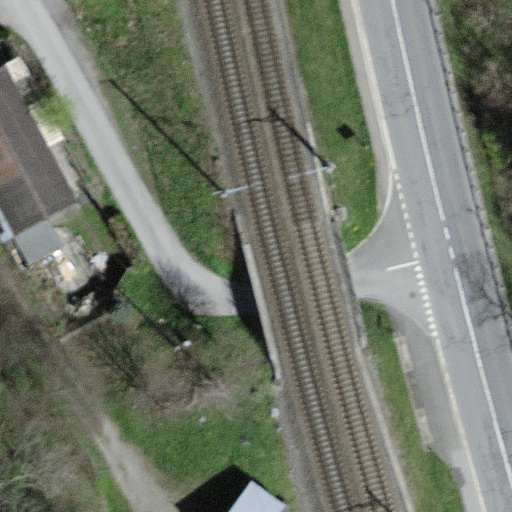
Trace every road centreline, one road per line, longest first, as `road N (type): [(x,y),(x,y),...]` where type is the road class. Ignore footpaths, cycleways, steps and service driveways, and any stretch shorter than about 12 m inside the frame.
road 1 (unclassified): [(26,0),(160,242),(196,284),(229,301),(261,304),(452,252)]
road 2 (secondary): [(397,0),(452,252)]
road 3 (secondary): [(452,252),(511,473)]
